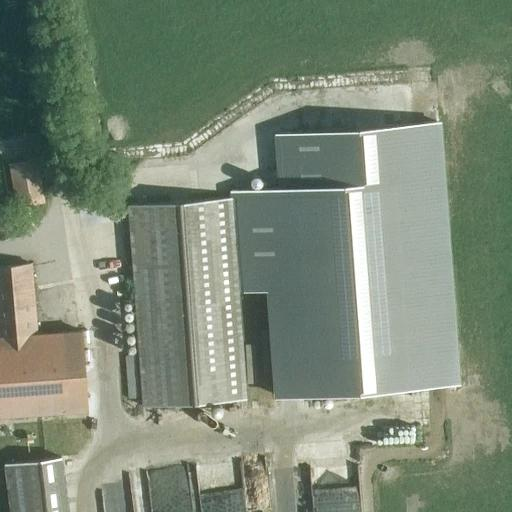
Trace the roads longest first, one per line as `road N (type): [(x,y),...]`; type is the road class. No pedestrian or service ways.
road 1 (unknown): [(70,211),(120,431),(153,448),(202,440)]
road 2 (track): [(0,252),(60,232),(70,211),(36,0)]
